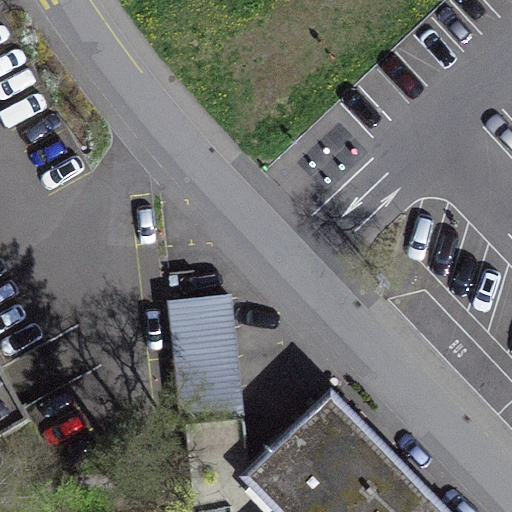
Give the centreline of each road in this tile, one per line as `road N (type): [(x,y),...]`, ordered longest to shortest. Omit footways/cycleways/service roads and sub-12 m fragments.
road 1 (residential): [(511,492),(183,151),(68,0)]
road 2 (unknown): [(0,110),(66,199),(111,188)]
